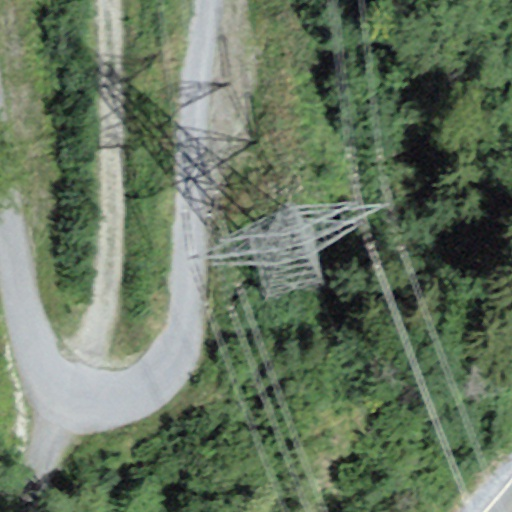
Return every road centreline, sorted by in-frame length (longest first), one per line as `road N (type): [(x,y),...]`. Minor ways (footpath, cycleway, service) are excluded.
road 1 (unclassified): [(80,396),(147,379),(180,329),(218,0)]
road 2 (track): [(104,0),(108,221),(80,396)]
road 3 (unclassified): [(80,396),(52,383),(39,365),(20,312),(0,168)]
road 4 (track): [(41,511),(49,465),(80,396)]
